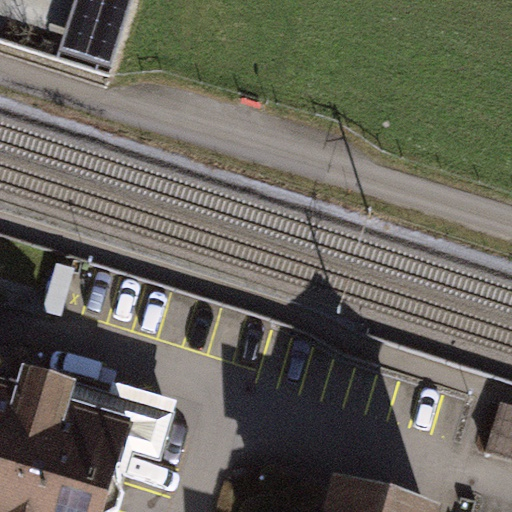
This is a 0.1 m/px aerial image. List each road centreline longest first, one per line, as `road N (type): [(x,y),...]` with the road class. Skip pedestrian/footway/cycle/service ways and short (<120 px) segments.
road 1 (residential): [(0,54),(511,213)]
road 2 (residential): [(374,419),(240,375),(198,511)]
